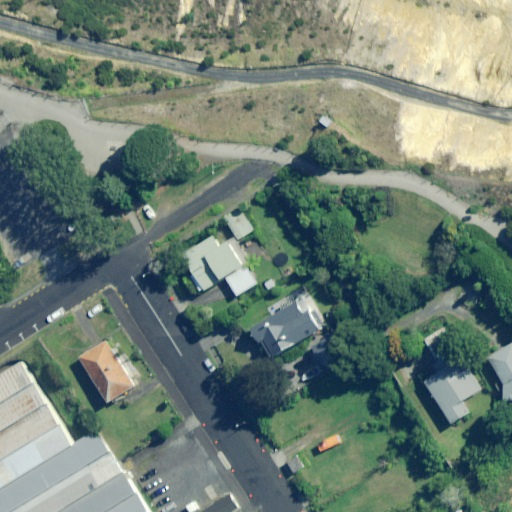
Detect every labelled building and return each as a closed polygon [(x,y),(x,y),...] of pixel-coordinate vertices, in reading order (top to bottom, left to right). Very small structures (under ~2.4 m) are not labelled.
[(256,230),(242,207),(226,218),(240,240),(256,230)] [(222,249),(214,237),(184,255),(195,273),(187,278),(198,296),(228,278),(239,297),(259,284),(247,265),(250,263),(236,240),(222,249)] [(325,327),(306,296),(254,329),(273,359),(325,327)] [(335,333),(313,346),(325,367),(347,354),(335,333)] [(484,389),(458,350),(449,355),(440,341),(428,349),(437,363),(434,365),(440,374),(427,382),(455,424),(473,413),(465,401),(484,389)] [(123,389),(92,343),(65,361),(96,406),(123,389)] [(511,406),(511,343),(489,358),(507,385),(507,407),(511,406)] [(0,511),(141,511),(84,426),(66,439),(11,357),(0,364),(0,511)] [(218,488),(182,511),(221,511),(230,506),(218,488)]
